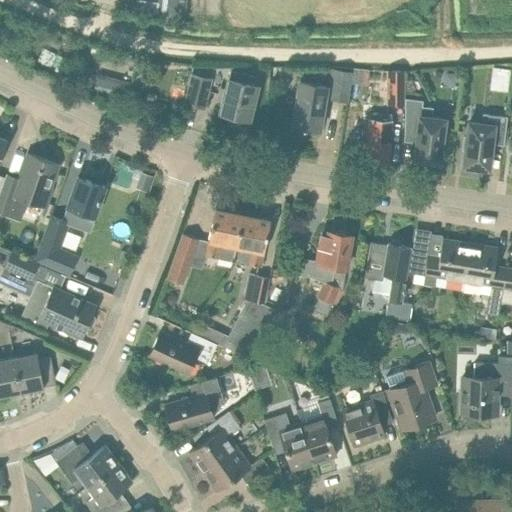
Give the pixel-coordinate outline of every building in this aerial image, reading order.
[(351,72),(328,69),(327,80),(332,80),(329,97),(347,100),(351,72)] [(221,86),(218,98),(224,100),(221,111),(248,118),(252,104),(257,102),(261,87),(256,84),(258,76),(249,74),(245,74),(231,70),(230,73),(227,87),(221,86)] [(97,73),(94,89),(128,96),(131,80),(97,73)] [(204,107),(211,79),(191,74),(184,103),(204,107)] [(389,74),(387,106),(403,106),(405,74),(389,74)] [(292,125),(319,130),(327,84),(300,80),(297,92),(292,125)] [(423,99),(405,97),(404,132),(417,134),(414,159),(424,160),(423,164),(436,165),(436,162),(439,162),(442,135),(446,135),(448,120),(444,120),(445,118),(432,116),(433,106),(422,105),(423,99)] [(369,111),(369,112),(366,160),(389,162),(393,113),(369,111)] [(479,167),(488,168),(491,143),(503,144),(507,116),(483,113),(481,123),(469,121),(467,137),(464,136),(462,149),(465,149),(463,165),(466,165),(466,169),(478,170),(479,167)] [(18,178),(6,174),(0,191),(0,211),(20,218),(27,198),(46,205),(51,188),(50,188),(58,164),(27,153),(18,178)] [(142,171),(136,187),(147,191),(153,175),(142,171)] [(77,176),(64,215),(73,218),(76,209),(94,215),(104,186),(77,176)] [(233,260),(242,213),(227,210),(226,215),(214,213),(205,254),(233,260)] [(68,218),(51,212),(41,241),(58,247),(68,218)] [(258,216),(242,213),(233,260),(261,266),(269,224),(257,221),(258,216)] [(342,288),(351,233),(328,229),(327,235),(321,234),(317,260),(305,258),(302,274),(313,276),(323,280),(317,297),(318,298),(313,310),(326,315),(331,302),(336,304),(342,288)] [(182,232),(166,278),(183,284),(199,239),(182,232)] [(439,256),(427,254),(422,284),(462,290),(470,242),(442,238),(439,256)] [(370,241),(367,261),(364,277),(374,279),(372,291),(388,294),(385,316),(408,320),(411,305),(411,304),(411,303),(401,301),(403,290),(410,291),(413,273),(419,274),(423,249),(411,247),(411,246),(387,242),(387,244),(370,241)] [(497,247),(470,242),(462,290),(489,295),(501,296),(506,267),(494,265),(497,247)] [(0,264),(31,278),(38,263),(0,245),(0,264)] [(511,267),(506,267),(501,296),(501,301),(511,302),(511,267)] [(247,299),(263,303),(268,277),(249,273),(244,298),(247,299)] [(96,305),(37,278),(21,315),(46,327),(49,321),(82,336),(85,329),(90,326),(94,318),(92,312),(96,305)] [(263,303),(247,299),(223,345),(250,358),(265,329),(276,309),(263,303)] [(148,355),(167,364),(187,373),(194,357),(208,363),(216,343),(195,333),(191,331),(186,343),(160,331),(148,355)] [(272,342),(262,359),(279,368),(288,352),(272,342)] [(37,352),(13,356),(20,391),(56,384),(50,356),(38,358),(37,352)] [(497,394),(511,395),(511,377),(511,355),(497,355),(497,362),(487,362),(487,367),(474,367),(474,376),(462,376),(461,411),(490,412),(491,396),(497,397),(497,394)] [(0,394),(20,391),(13,356),(0,358),(0,394)] [(390,387),(382,390),(387,405),(395,402),(397,410),(403,429),(433,419),(423,388),(436,384),(430,365),(428,360),(404,368),(385,375),(390,387)] [(390,416),(390,413),(382,390),(376,372),(370,374),(376,392),(369,394),(371,399),(342,408),(348,426),(354,445),(384,435),(379,419),(390,416)] [(225,405),(216,376),(208,378),(189,384),(192,395),(165,404),(172,430),(192,424),(213,418),(212,414),(225,405)] [(301,422),(314,462),(336,455),(327,428),(338,424),(329,397),(317,401),(322,415),(301,422)] [(240,427),(228,410),(206,426),(212,436),(189,452),(202,471),(236,446),(229,435),(240,427)] [(283,442),(292,470),(314,462),(301,422),(290,425),(285,412),(263,419),(265,426),(272,446),(283,442)] [(80,476),(87,486),(119,462),(105,444),(87,458),(80,449),(58,465),(72,483),(80,476)] [(249,464),(236,446),(202,471),(216,490),(239,473),(246,482),(268,466),(261,456),(249,464)] [(132,480),(119,462),(87,486),(94,496),(86,502),(93,511),(109,511),(122,505),(114,494),(132,480)] [(511,511),(511,499),(458,501),(458,511),(511,511)]
